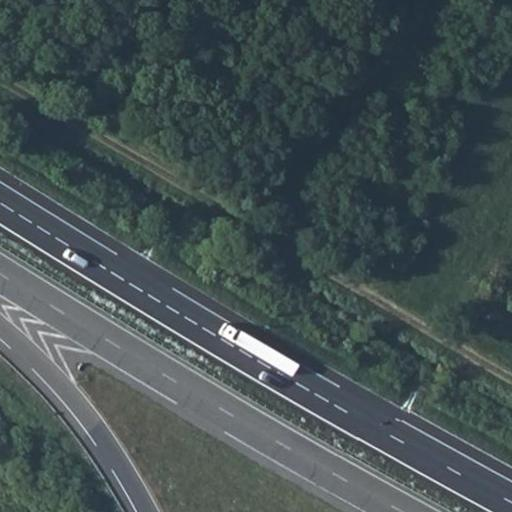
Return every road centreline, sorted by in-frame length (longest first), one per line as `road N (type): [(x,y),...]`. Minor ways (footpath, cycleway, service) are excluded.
road 1 (trunk): [(511,503),(0,203)]
road 2 (track): [(0,77),(511,375)]
road 3 (trunk): [(0,272),(403,511)]
road 4 (trunk): [(0,327),(53,374),(108,443),(143,511)]
